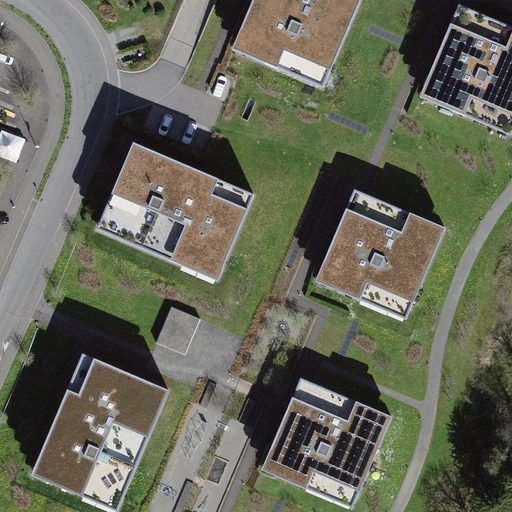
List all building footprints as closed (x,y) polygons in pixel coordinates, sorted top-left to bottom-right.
[(369,7),(353,0),(249,0),(229,44),(331,90),(369,7)] [(511,38),(460,15),(417,110),(511,153),(511,38)] [(139,130),(94,229),(221,286),(266,187),(139,130)] [(451,228),(351,189),(313,285),(413,324),(451,228)] [(186,356),(202,318),(172,306),(156,344),(186,356)] [(83,349),(31,471),(118,507),(169,385),(83,349)] [(303,378),(264,464),(354,505),(393,418),(303,378)]
